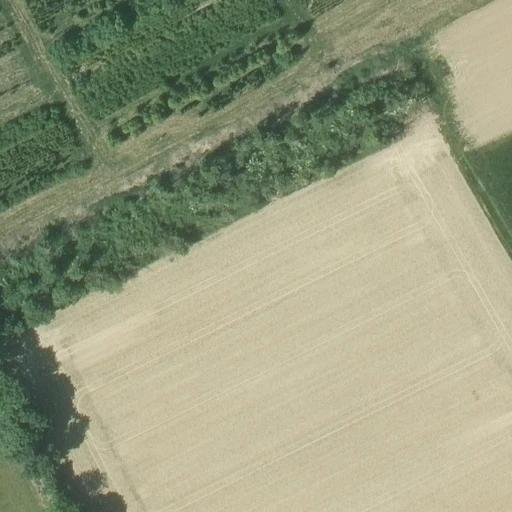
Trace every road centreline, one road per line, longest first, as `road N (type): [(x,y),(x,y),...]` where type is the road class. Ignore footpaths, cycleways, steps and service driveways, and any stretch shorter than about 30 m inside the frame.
road 1 (track): [(511,237),(392,28)]
road 2 (track): [(317,64),(452,0)]
